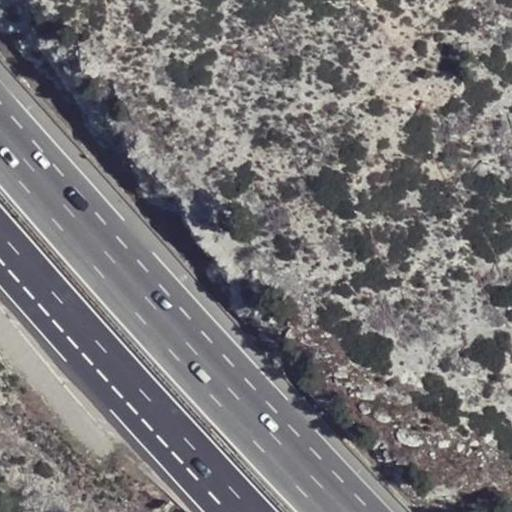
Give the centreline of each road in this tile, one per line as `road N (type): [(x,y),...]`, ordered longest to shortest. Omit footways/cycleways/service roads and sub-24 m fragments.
road 1 (motorway): [(340,511),(0,132)]
road 2 (motorway): [(0,242),(239,511)]
